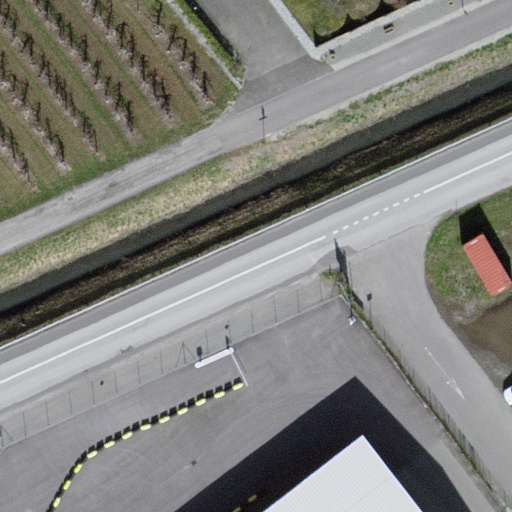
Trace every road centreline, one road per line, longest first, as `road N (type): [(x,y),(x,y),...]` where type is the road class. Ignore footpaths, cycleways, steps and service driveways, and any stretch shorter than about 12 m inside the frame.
road 1 (secondary): [(0,390),(511,163)]
road 2 (residential): [(226,136),(511,7)]
road 3 (track): [(0,242),(226,136)]
